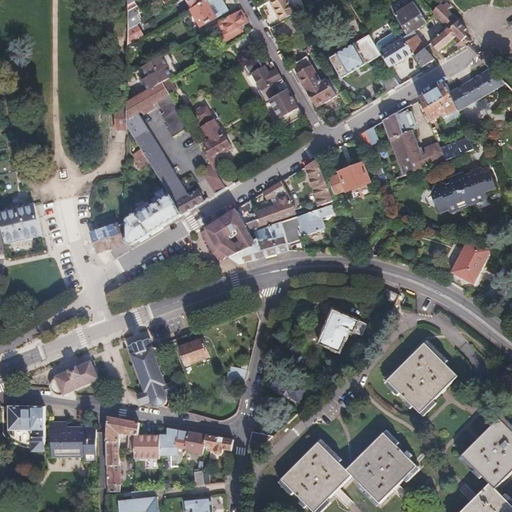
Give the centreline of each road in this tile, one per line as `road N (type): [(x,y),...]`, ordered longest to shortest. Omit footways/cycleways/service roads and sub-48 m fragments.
road 1 (residential): [(431,294),(421,320),(397,332),(363,375),(258,468),(258,511)]
road 2 (secondary): [(511,338),(461,298),(391,267),(329,259),(275,271)]
road 3 (residential): [(244,431),(0,388)]
road 4 (residential): [(483,47),(325,141)]
road 5 (secondary): [(107,327),(275,271)]
road 6 (residential): [(241,0),(325,141)]
road 7 (residential): [(275,271),(244,431)]
road 8 (secondary): [(275,271),(367,272),(431,294)]
road 9 (residential): [(325,141),(193,222)]
